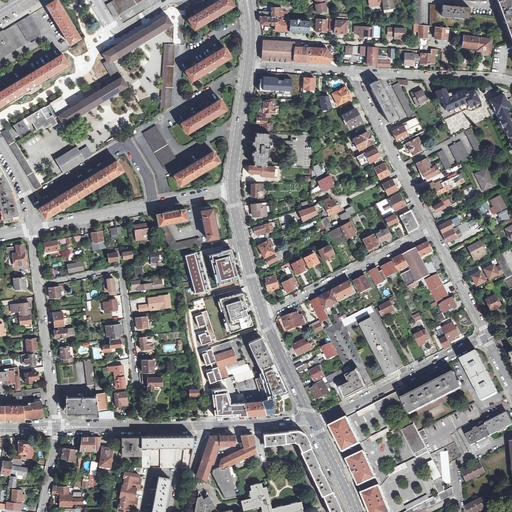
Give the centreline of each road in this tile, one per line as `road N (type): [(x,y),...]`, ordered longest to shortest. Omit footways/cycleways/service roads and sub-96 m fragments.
road 1 (residential): [(39,284),(121,269),(141,426)]
road 2 (residential): [(310,420),(487,337)]
road 3 (residential): [(263,315),(432,230)]
road 4 (residential): [(29,200),(127,143),(154,205)]
road 5 (residential): [(353,72),(432,230)]
road 6 (residential): [(141,426),(310,420)]
road 7 (residential): [(353,72),(511,83)]
road 8 (residential): [(56,426),(39,284)]
road 9 (tertiary): [(263,315),(231,189)]
road 10 (tertiary): [(231,189),(249,63)]
road 11 (residential): [(33,229),(154,205)]
road 12 (residential): [(432,230),(487,337)]
